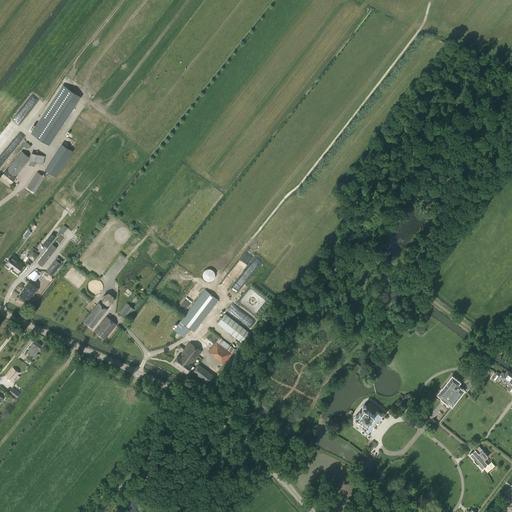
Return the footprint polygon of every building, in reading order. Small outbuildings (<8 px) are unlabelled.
[(63,85),(32,133),(49,144),(80,97),(63,85)] [(62,143),(46,169),(57,176),(73,150),(62,143)] [(7,170),(6,170),(1,175),(11,183),(12,183),(13,182),(13,181),(15,177),(29,160),(29,161),(30,161),(29,165),(34,166),(35,162),(43,164),(45,156),(31,152),(30,157),(22,151),(7,170)] [(37,171),(27,187),(34,192),(45,176),(37,171)] [(52,232),(43,244),(48,248),(57,236),(52,232)] [(53,244),(38,263),(42,266),(57,248),(53,244)] [(8,260),(6,263),(18,272),(24,265),(12,256),(9,259),(8,260)] [(56,259),(46,271),(52,275),(62,264),(62,263),(63,261),(57,257),(56,259)] [(203,276),(203,277),(203,278),(204,278),(204,279),(205,280),(206,280),(207,281),(208,281),(209,281),(210,281),(211,281),(212,280),(213,280),(213,279),(214,279),(214,278),(215,277),(215,276),(215,275),(215,274),(215,273),(214,272),(214,271),(213,271),(213,270),(212,270),(211,269),(210,269),(209,269),(208,269),(207,269),(206,270),(205,270),(204,271),(204,272),(203,272),(203,273),(203,274),(203,275),(203,276)] [(38,288),(29,281),(23,290),(20,288),(21,287),(18,285),(14,290),(17,292),(18,293),(18,294),(19,294),(29,301),(38,288)] [(184,337),(190,329),(194,332),(218,300),(205,289),(174,330),(184,337)] [(107,304),(113,302),(114,296),(109,293),(104,295),(103,301),(107,304)] [(107,309),(99,302),(84,321),(93,328),(107,309)] [(129,305),(121,314),(126,319),(134,309),(129,305)] [(116,324),(107,316),(95,331),(104,339),(116,324)] [(229,333),(241,342),(249,332),(237,322),(229,333)] [(217,341),(216,341),(208,351),(224,364),(233,353),(232,353),(235,349),(219,337),(217,341)] [(35,340),(27,352),(34,356),(42,345),(35,340)] [(180,356),(179,355),(173,363),(187,373),(192,365),(202,351),(190,342),(180,356)] [(198,364),(193,372),(209,382),(214,374),(198,364)] [(13,382),(20,373),(13,367),(6,377),(13,382)] [(511,373),(507,370),(504,374),(504,373),(502,375),(496,371),(491,379),(495,382),(499,376),(511,385),(507,391),(511,394),(511,393),(511,382),(511,381),(511,373)] [(447,403),(452,407),(465,391),(458,385),(461,382),(452,375),(442,388),(436,394),(441,398),(440,399),(447,404),(447,403)] [(464,388),(468,390),(474,382),(471,379),(464,388)] [(17,397),(20,393),(13,387),(9,392),(17,397)] [(358,416),(357,415),(356,415),(354,417),(354,419),(356,420),(358,420),(359,419),(361,420),(359,422),(359,425),(362,427),(361,428),(361,430),(363,431),(364,431),(364,430),(368,432),(367,433),(367,434),(369,435),(370,435),(371,434),(371,432),(370,432),(381,416),(382,417),(384,417),(384,416),(384,414),(383,413),(382,413),(381,414),(377,411),(374,415),(366,409),(367,408),(367,406),(365,405),(363,405),(362,407),(362,409),(363,410),(358,416)] [(479,446),(469,454),(474,460),(473,460),(477,464),(477,463),(482,469),(488,464),(490,461),(486,458),(488,457),(479,446)] [(141,463),(135,472),(140,476),(147,467),(141,463)]
